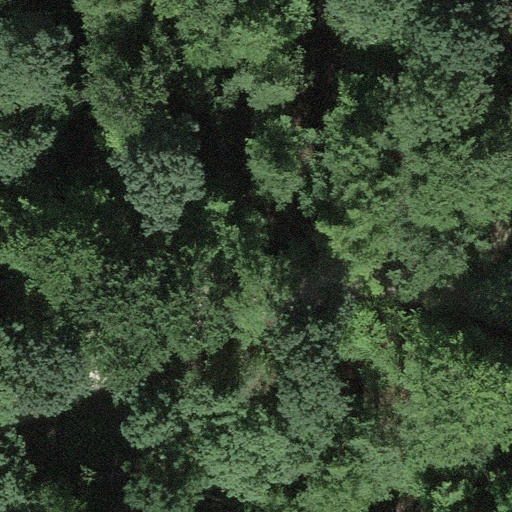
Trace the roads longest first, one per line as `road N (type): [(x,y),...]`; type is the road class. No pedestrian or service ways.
road 1 (track): [(346,263),(0,408)]
road 2 (track): [(346,263),(511,316)]
road 3 (track): [(346,263),(511,224)]
